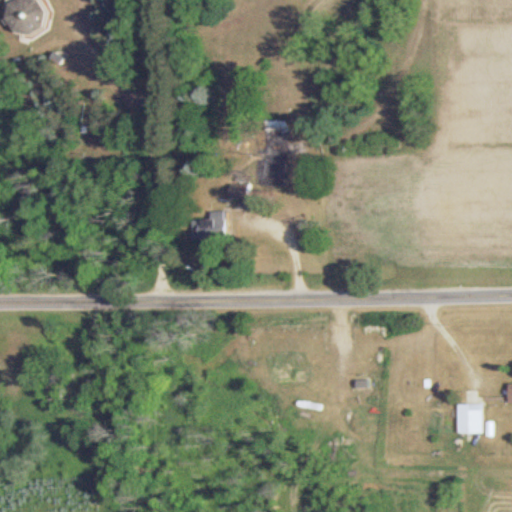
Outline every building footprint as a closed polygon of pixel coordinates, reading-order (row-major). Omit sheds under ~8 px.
[(52,1),(48,0),(19,0),(12,25),(42,35),(52,1)] [(267,124),(265,193),(287,194),(289,125),(267,124)] [(257,199),(257,184),(238,184),(238,199),(257,199)] [(209,213),(209,239),(230,239),(230,213),(209,213)] [(485,404),(460,404),(460,434),(485,434),(485,404)]
